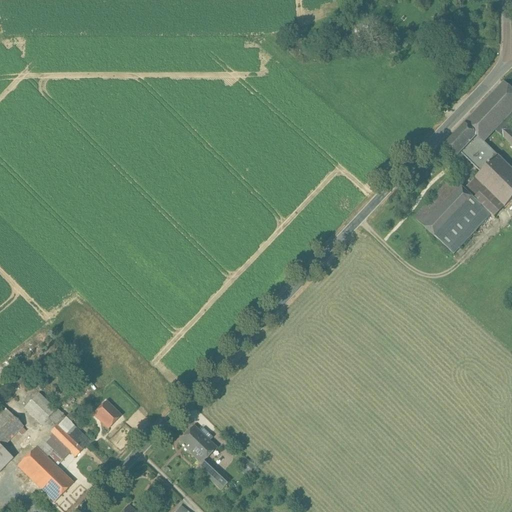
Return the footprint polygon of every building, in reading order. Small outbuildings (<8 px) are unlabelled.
[(511,90),(504,83),(465,125),(483,143),(484,143),(495,131),(511,113),(511,90)] [(511,113),(495,131),(511,146),(511,133),(510,132),(511,129),(511,113)] [(483,143),(465,125),(445,146),(457,157),(459,156),(480,174),(498,156),(499,155),(484,143),(483,143)] [(480,174),(475,178),(485,188),(505,208),(511,200),(511,169),(498,156),(480,174)] [(452,178),(414,218),(439,241),(477,202),(474,199),(464,190),(452,178)] [(485,188),(476,179),(464,190),(474,199),(485,188)] [(477,202),(439,241),(454,255),(491,215),(477,202)] [(58,413),(38,393),(24,408),(44,427),(58,413)] [(120,417),(106,403),(94,415),(108,429),(120,417)] [(0,472),(13,459),(2,448),(23,427),(3,406),(0,409),(0,472)] [(190,417),(195,421),(200,414),(195,411),(190,417)] [(58,413),(44,427),(50,433),(65,418),(58,413)] [(70,413),(65,418),(70,423),(75,418),(70,413)] [(70,423),(65,418),(50,433),(70,453),(75,458),(90,442),(70,423)] [(199,432),(194,427),(178,443),(182,447),(182,448),(183,449),(184,448),(201,465),(206,459),(216,449),(209,442),(212,438),(203,429),(199,432)] [(70,453),(50,433),(43,440),(54,452),(63,460),(70,453)] [(57,468),(36,448),(17,467),(38,487),(57,468)] [(63,460),(54,452),(48,458),(57,467),(63,460)] [(230,482),(206,459),(201,465),(197,468),(221,491),(230,482)] [(252,469),(245,461),(241,465),(248,473),(252,469)] [(57,468),(38,487),(54,503),(73,484),(57,468)]
